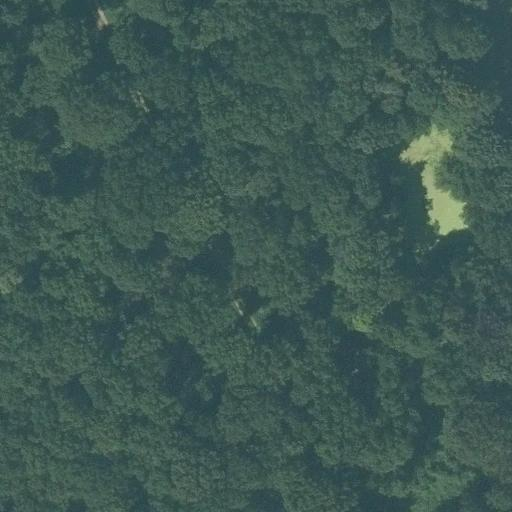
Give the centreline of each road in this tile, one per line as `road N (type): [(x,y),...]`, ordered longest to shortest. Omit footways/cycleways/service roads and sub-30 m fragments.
road 1 (track): [(82,0),(229,295),(381,511)]
road 2 (track): [(229,295),(325,307),(511,388)]
